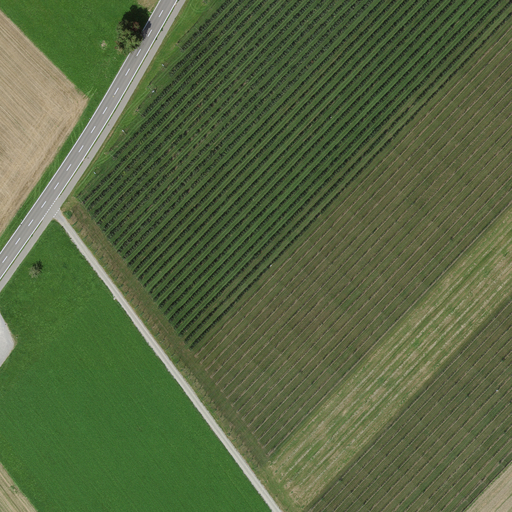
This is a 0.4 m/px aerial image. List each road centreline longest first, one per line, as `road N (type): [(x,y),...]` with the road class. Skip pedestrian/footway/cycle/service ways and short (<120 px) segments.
road 1 (track): [(279,511),(69,226),(44,204)]
road 2 (tertiary): [(0,268),(170,0)]
